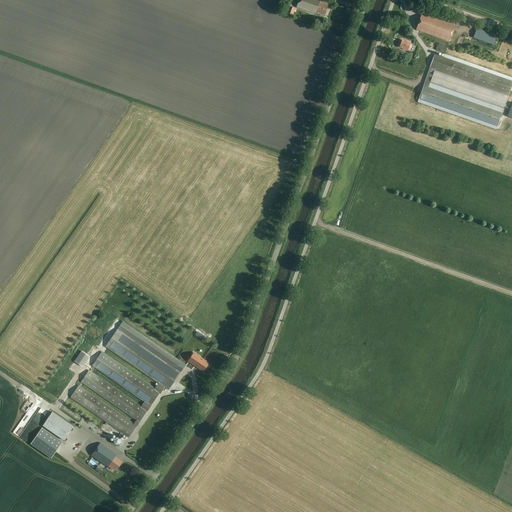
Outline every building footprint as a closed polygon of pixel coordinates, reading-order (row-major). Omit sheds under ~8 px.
[(324,15),(327,6),(319,3),(320,1),(318,0),(299,0),(297,8),(315,14),(315,13),(318,14),(318,12),(324,15)] [(293,16),(296,9),(289,6),(286,13),(293,16)] [(449,41),(452,32),(454,25),(421,14),(416,30),(449,41)] [(476,35),(474,40),(494,48),(496,43),(476,35)] [(411,52),(414,45),(410,43),(411,43),(406,41),(406,42),(401,40),(399,47),(403,48),(403,49),(407,51),(408,50),(411,52)] [(446,46),(439,43),(438,48),(441,50),(441,51),(444,53),(444,51),(446,46)] [(511,85),(511,81),(434,54),(417,102),(496,129),(503,108),(430,83),(434,70),(508,96),(511,85)] [(164,387),(176,370),(181,363),(123,322),(106,347),(158,384),(154,389),(102,353),(92,366),(144,402),(141,407),(89,371),(81,382),(136,421),(133,425),(78,386),(71,398),(129,438),(136,427),(140,422),(139,422),(147,412),(151,406),(160,393),(161,393),(165,387),(164,387)] [(94,328),(87,337),(97,344),(104,336),(94,328)] [(190,358),(188,361),(188,362),(191,364),(196,367),(197,366),(203,370),(204,368),(206,365),(207,364),(201,360),(202,359),(199,357),(197,355),(196,355),(193,360),(190,358)] [(68,399),(64,405),(83,416),(86,410),(68,399)] [(66,407),(62,412),(78,423),(82,418),(66,407)] [(64,440),(73,426),(52,412),(43,426),(64,440)] [(42,427),(31,444),(51,458),(63,441),(52,434),(45,429),(42,427)] [(97,447),(88,441),(81,451),(90,457),(92,456),(108,467),(109,466),(111,467),(112,466),(117,470),(122,462),(115,457),(117,454),(100,443),(97,447)]
